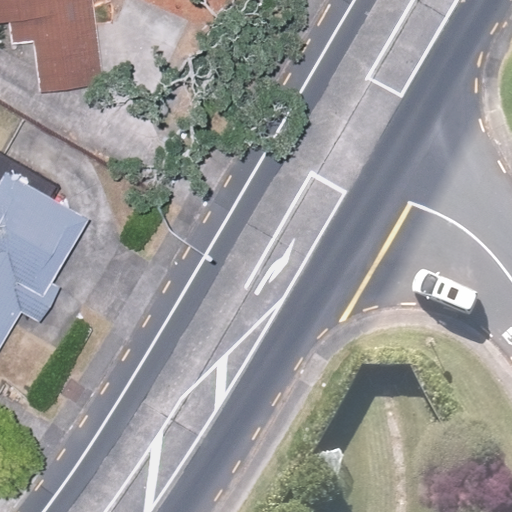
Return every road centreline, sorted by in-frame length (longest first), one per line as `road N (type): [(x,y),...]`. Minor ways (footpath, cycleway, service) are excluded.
road 1 (primary): [(336,160),(120,511)]
road 2 (residential): [(336,160),(458,227),(511,282)]
road 3 (primary): [(428,0),(336,160)]
